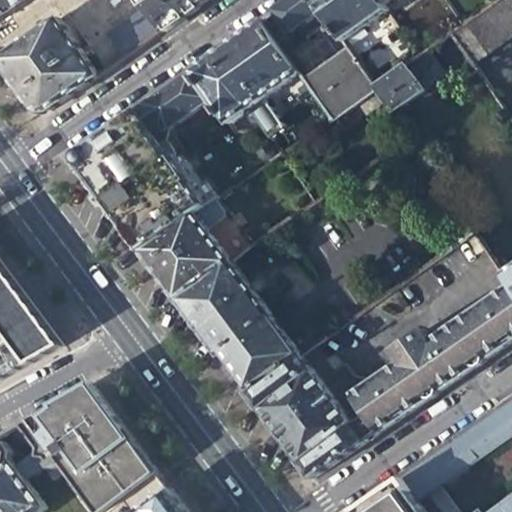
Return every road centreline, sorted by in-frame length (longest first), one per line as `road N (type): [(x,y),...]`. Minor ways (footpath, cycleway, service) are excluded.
road 1 (residential): [(255,0),(7,176)]
road 2 (residential): [(314,511),(511,375)]
road 3 (secondary): [(260,511),(129,338)]
road 4 (secondary): [(129,338),(7,176)]
road 5 (residential): [(0,411),(129,338)]
